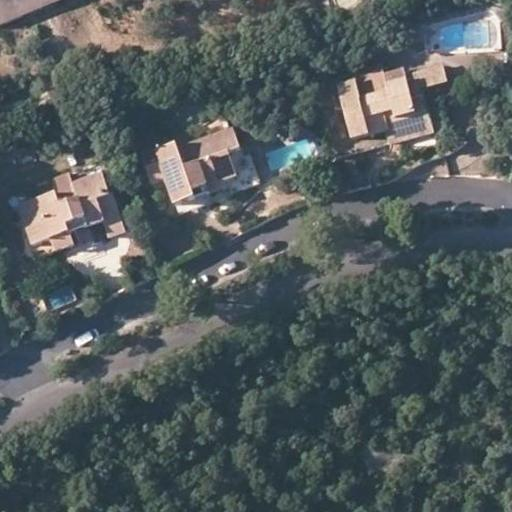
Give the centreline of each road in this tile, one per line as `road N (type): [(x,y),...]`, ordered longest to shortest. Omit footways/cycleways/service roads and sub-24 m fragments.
road 1 (residential): [(511,197),(449,191),(344,208),(209,267),(26,363)]
road 2 (tertiary): [(39,400),(316,270),(393,249),(511,236)]
